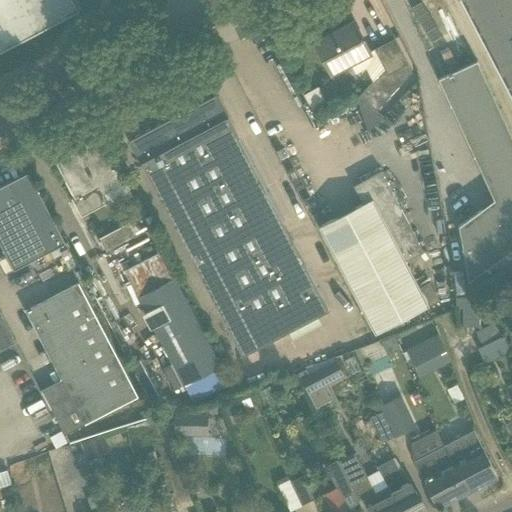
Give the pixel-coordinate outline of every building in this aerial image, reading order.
[(0,0),(0,50),(78,10),(73,0),(0,0)] [(511,0),(460,0),(511,99),(511,0)] [(330,36),(315,43),(331,73),(332,75),(351,65),(356,74),(366,69),(373,82),(360,95),(376,110),(412,73),(407,64),(394,39),(370,52),(355,25),(331,38),(330,36)] [(511,249),(511,138),(485,80),(477,62),(438,79),(494,201),(458,227),(468,281),(511,249)] [(242,356),(328,311),(215,97),(129,142),(242,356)] [(120,116),(115,107),(106,112),(111,121),(120,116)] [(131,193),(126,183),(100,134),(85,142),(87,146),(56,163),(74,198),(98,185),(108,204),(129,192),(130,193),(131,193)] [(0,244),(13,270),(65,243),(28,172),(0,186),(0,244)] [(362,205),(318,228),(327,245),(374,335),(427,306),(418,288),(405,262),(422,253),(381,172),(361,183),(362,184),(358,195),(357,195),(362,205)] [(99,240),(105,252),(136,236),(129,223),(99,240)] [(159,253),(124,271),(137,297),(173,364),(184,385),(184,386),(220,367),(173,278),(159,253)] [(63,436),(138,397),(78,282),(25,310),(61,380),(40,392),(63,436)] [(511,302),(511,295),(510,292),(492,301),(497,310),(511,302)] [(479,325),(478,304),(478,297),(456,297),(456,309),(462,309),(462,326),(479,325)] [(0,350),(15,342),(0,313),(0,350)] [(503,337),(496,323),(476,333),(483,347),(503,337)] [(407,351),(416,370),(447,354),(438,335),(407,351)] [(394,337),(383,342),(388,354),(399,349),(394,337)] [(361,347),(370,372),(389,366),(381,341),(361,347)] [(144,393),(151,409),(163,404),(139,359),(130,365),(144,393)] [(306,370),(299,373),(308,393),(343,375),(336,362),(309,375),(306,370)] [(238,392),(220,399),(227,416),(245,410),(238,392)] [(394,437),(411,429),(396,398),(380,405),(394,437)] [(189,435),(190,414),(174,413),(174,415),(172,415),(165,417),(169,429),(173,429),(173,435),(189,435)] [(473,430),(443,446),(452,464),(456,462),(471,491),(497,477),(473,430)] [(103,435),(81,442),(85,457),(107,449),(103,435)] [(443,446),(413,462),(437,509),(471,491),(456,462),(452,464),(443,446)] [(375,493),(361,467),(355,454),(340,462),(347,474),(358,503),(364,499),(370,511),(402,511),(392,495),(388,486),(375,493)] [(335,488),(323,494),(332,511),(350,511),(349,509),(350,508),(358,504),(357,502),(346,478),(338,459),(324,466),(335,487),(336,486),(336,487),(335,488)] [(427,511),(401,468),(398,470),(393,459),(377,466),(388,486),(392,495),(402,511),(427,511)] [(302,475),(290,481),(302,505),(303,505),(302,504),(314,499),(302,475)] [(288,476),(276,482),(289,511),(302,505),(290,481),(288,476)]
